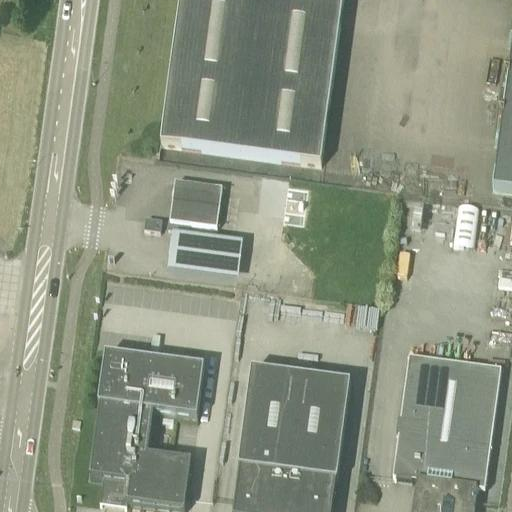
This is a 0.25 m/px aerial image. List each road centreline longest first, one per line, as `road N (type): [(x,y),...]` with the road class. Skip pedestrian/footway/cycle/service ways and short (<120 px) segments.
road 1 (unknown): [(210,511),(219,420),(241,332),(346,344),(354,353),(341,466)]
road 2 (secondary): [(24,388),(80,0)]
road 3 (unknown): [(367,511),(395,303),(482,314)]
road 4 (unknown): [(179,511),(208,342),(197,328),(100,316)]
road 5 (unknown): [(438,0),(420,156)]
road 6 (secondary): [(6,511),(24,388)]
